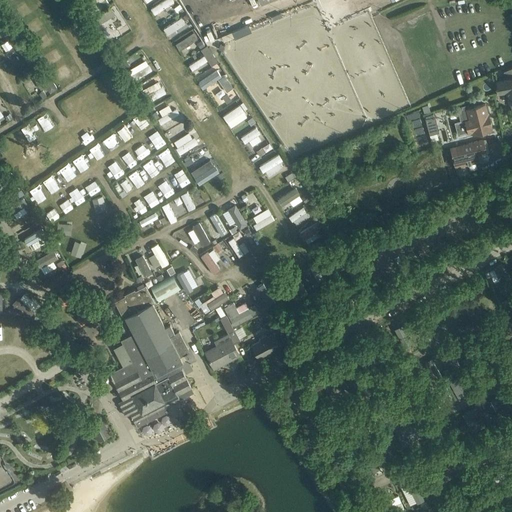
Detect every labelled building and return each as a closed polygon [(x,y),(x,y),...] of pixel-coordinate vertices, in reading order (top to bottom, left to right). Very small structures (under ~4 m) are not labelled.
[(95,11),(109,3),(107,0),(89,0),(95,11)] [(154,15),(174,2),(172,0),(161,0),(149,8),(154,15)] [(182,13),(189,9),(182,0),(176,0),(174,2),(182,13)] [(97,15),(103,24),(116,15),(109,6),(97,15)] [(199,36),(205,34),(201,24),(195,26),(199,36)] [(44,26),(34,33),(38,39),(48,33),(44,26)] [(179,49),(197,38),(192,31),(174,42),(179,49)] [(6,51),(13,46),(8,39),(1,44),(6,51)] [(188,64),(191,70),(199,65),(196,60),(188,64)] [(136,70),(134,66),(127,70),(134,80),(152,69),(148,63),(136,70)] [(505,79),(497,81),(499,93),(507,91),(509,102),(511,102),(511,106),(511,67),(504,71),(505,78),(505,79)] [(203,88),(220,75),(215,68),(198,82),(203,88)] [(46,95),(57,86),(47,72),(35,81),(46,95)] [(150,100),(166,92),(162,85),(147,93),(150,100)] [(79,93),(85,101),(92,96),(87,88),(79,93)] [(72,99),(63,103),(66,112),(76,108),(72,99)] [(488,113),(485,103),(466,108),(469,117),(465,118),(465,119),(455,122),(458,135),(465,133),(465,135),(492,128),(491,126),(492,126),(488,113)] [(235,116),(238,121),(246,116),(239,104),(221,115),(226,122),(235,116)] [(428,104),(422,106),(424,113),(430,111),(428,104)] [(176,107),(157,117),(160,124),(179,113),(176,107)] [(439,132),(435,115),(426,118),(430,134),(439,132)] [(104,117),(96,122),(102,131),(110,125),(104,117)] [(120,129),(124,135),(136,128),(132,121),(120,129)] [(254,126),(240,135),(252,153),(249,155),(252,160),(272,147),(267,139),(264,141),(254,126)] [(82,145),(91,140),(85,131),(77,136),(82,145)] [(112,133),(104,139),(110,147),(118,141),(112,133)] [(179,155),(198,143),(194,135),(174,147),(179,155)] [(483,139),(451,147),(455,167),(469,163),(475,162),(478,161),(477,155),(487,152),(483,139)] [(93,159),(103,155),(99,144),(89,148),(93,159)] [(62,160),(70,154),(64,146),(56,151),(62,160)] [(134,149),(125,155),(132,165),(141,158),(134,149)] [(278,153),(257,165),(262,173),(282,160),(278,153)] [(42,174),(50,168),(44,160),(36,166),(42,174)] [(190,167),(195,182),(217,175),(212,160),(190,167)] [(117,162),(109,167),(115,175),(123,170),(117,162)] [(275,168),(268,171),(271,177),(277,174),(275,168)] [(285,175),(287,180),(295,176),(292,171),(285,175)] [(278,197),(282,205),(300,193),(295,186),(278,197)] [(250,203),(259,198),(254,189),(245,194),(250,203)] [(187,190),(180,193),(187,210),(194,207),(187,190)] [(92,197),(96,211),(106,208),(103,194),(92,197)] [(13,212),(17,218),(32,208),(24,196),(4,209),(8,215),(13,212)] [(254,213),(261,208),(258,203),(251,208),(254,213)] [(302,205),(288,215),(295,225),(309,215),(302,205)] [(275,220),(271,212),(267,214),(265,209),(251,216),(256,228),(275,220)] [(140,226),(158,217),(155,211),(137,220),(140,226)] [(220,235),(226,232),(215,211),(208,215),(220,235)] [(187,229),(197,247),(208,241),(198,221),(191,224),(192,227),(187,229)] [(58,222),(56,232),(69,234),(70,224),(58,222)] [(250,226),(239,229),(241,237),(252,235),(250,226)] [(36,249),(45,240),(38,232),(29,241),(36,249)] [(248,251),(242,241),(237,244),(233,236),(227,239),(237,257),(248,251)] [(154,255),(149,257),(154,269),(168,263),(158,242),(150,245),(154,255)] [(213,259),(224,252),(218,242),(199,255),(211,273),(219,268),(213,259)] [(72,243),(71,257),(81,258),(83,244),(72,243)] [(35,258),(43,274),(65,264),(57,248),(35,258)] [(143,276),(152,272),(143,253),(134,258),(143,276)] [(191,285),(196,283),(191,271),(185,274),(183,271),(177,273),(186,292),(193,288),(191,285)] [(173,274),(150,287),(158,301),(181,288),(173,274)] [(294,293),(303,290),(297,274),(289,277),(294,293)] [(181,352),(189,348),(180,330),(175,333),(170,324),(165,327),(152,303),(154,302),(146,285),(145,286),(143,283),(137,286),(138,289),(135,290),(135,289),(125,294),(125,296),(115,301),(123,318),(125,317),(134,334),(121,340),(123,343),(114,347),(123,366),(110,373),(123,399),(119,402),(126,415),(130,413),(137,425),(168,409),(166,406),(193,392),(180,365),(183,363),(180,357),(182,356),(181,352)] [(273,312),(279,309),(263,283),(256,287),(264,298),(261,300),(260,298),(254,302),(259,309),(265,306),(264,304),(266,303),(269,306),(273,312)] [(204,313),(228,298),(220,284),(195,300),(204,313)] [(55,294),(56,304),(71,304),(70,293),(55,294)] [(234,302),(224,307),(234,325),(253,316),(252,315),(258,311),(254,305),(249,308),(245,302),(236,307),(234,302)] [(188,320),(202,312),(200,308),(185,316),(188,320)] [(220,318),(227,331),(234,328),(226,314),(220,318)] [(284,335),(280,328),(278,324),(272,327),(274,332),(252,343),(251,343),(259,358),(282,346),(278,338),(284,335)] [(240,354),(235,346),(231,338),(228,333),(214,340),(217,346),(205,352),(209,357),(213,366),(226,360),(227,362),(240,354)] [(448,379),(458,401),(469,395),(459,374),(448,379)] [(102,418),(89,424),(98,442),(111,435),(102,418)] [(363,454),(372,471),(380,467),(372,450),(363,454)] [(402,484),(410,505),(423,500),(415,479),(402,484)]
